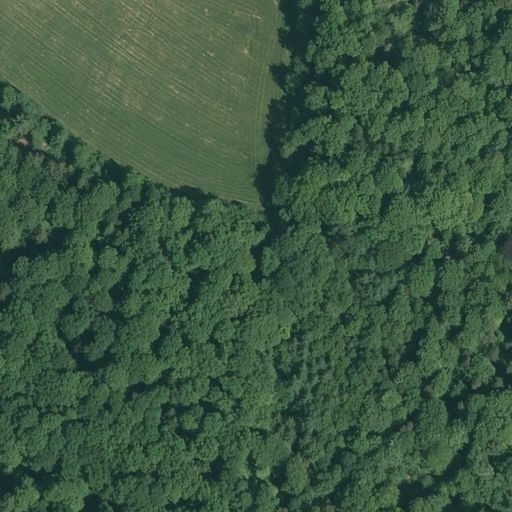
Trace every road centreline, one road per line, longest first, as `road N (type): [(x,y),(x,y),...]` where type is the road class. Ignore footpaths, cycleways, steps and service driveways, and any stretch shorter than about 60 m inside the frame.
road 1 (track): [(317,235),(342,0)]
road 2 (track): [(317,235),(432,230),(495,284)]
